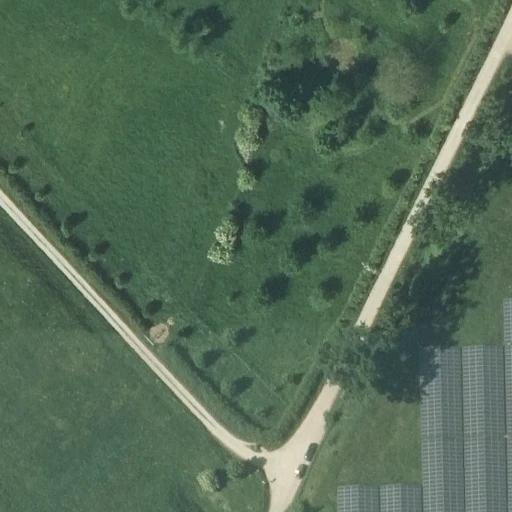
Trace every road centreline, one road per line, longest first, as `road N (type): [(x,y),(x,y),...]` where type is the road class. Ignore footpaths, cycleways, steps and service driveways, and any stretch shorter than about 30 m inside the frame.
road 1 (track): [(294,476),(511,45)]
road 2 (track): [(294,476),(143,352),(0,193)]
